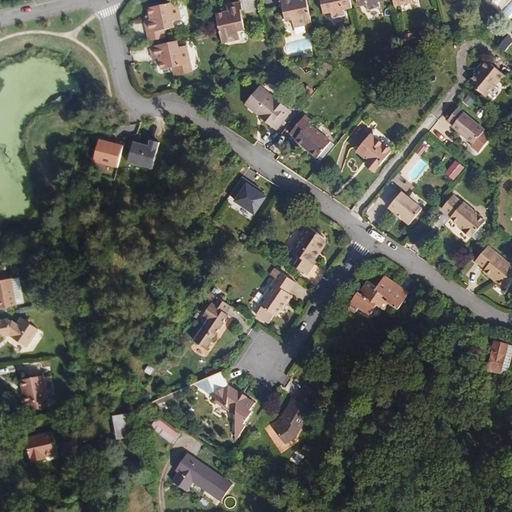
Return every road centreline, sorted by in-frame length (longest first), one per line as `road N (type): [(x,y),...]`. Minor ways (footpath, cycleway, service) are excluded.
road 1 (residential): [(101,0),(132,104),(196,117),(366,237)]
road 2 (residential): [(252,350),(275,368),(366,237)]
road 3 (residential): [(366,237),(511,329)]
